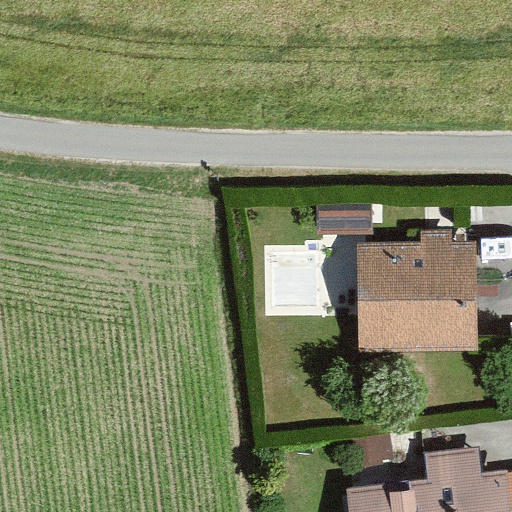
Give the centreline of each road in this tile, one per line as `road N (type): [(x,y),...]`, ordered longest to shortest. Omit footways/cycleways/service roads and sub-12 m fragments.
road 1 (residential): [(511,155),(191,148)]
road 2 (unclassified): [(191,148),(0,125)]
